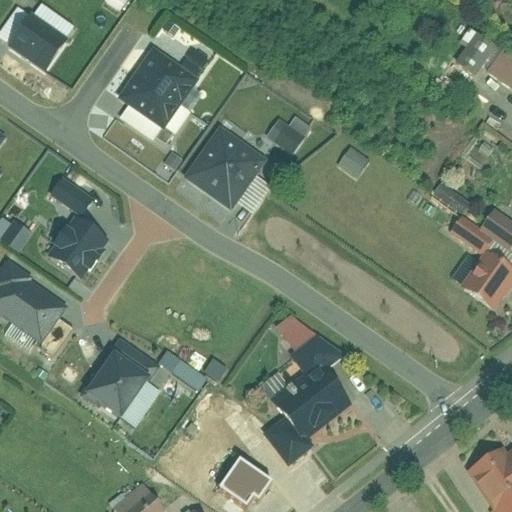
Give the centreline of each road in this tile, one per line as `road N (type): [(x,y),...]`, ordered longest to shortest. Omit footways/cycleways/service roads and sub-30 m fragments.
road 1 (residential): [(169,210),(468,422)]
road 2 (residential): [(354,511),(468,422)]
road 3 (residential): [(169,210),(87,322)]
road 4 (residential): [(61,139),(169,210)]
road 5 (unclassified): [(131,38),(61,139)]
